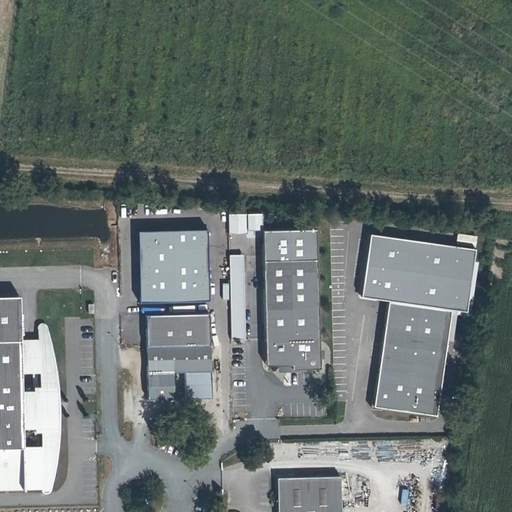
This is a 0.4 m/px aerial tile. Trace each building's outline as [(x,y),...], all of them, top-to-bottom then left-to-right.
[(318,229),(264,230),(265,262),(319,261),(318,229)] [(206,231),(139,232),(140,300),(207,299),(206,231)] [(456,233),(456,244),(476,245),(476,234),(456,233)] [(476,250),(371,234),(361,298),(385,301),(448,310),(466,314),(476,250)] [(295,372),(322,371),(319,261),(265,262),(267,366),(267,367),(269,368),(293,367),(293,370),(294,371),(295,372)] [(0,342),(20,342),(20,298),(0,298),(0,342)] [(385,301),(371,400),(370,400),(368,409),(378,411),(379,409),(433,416),(448,310),(385,301)] [(143,315),(143,347),(206,343),(206,313),(143,315)] [(39,331),(39,342),(40,374),(37,375),(37,389),(56,388),(54,374),(52,359),(49,345),(46,331),(39,331)] [(0,342),(0,493),(42,492),(41,448),(39,448),(38,434),(57,434),(56,388),(37,389),(37,375),(40,374),(39,342),(20,342),(0,342)] [(185,373),(208,372),(206,343),(143,347),(147,403),(174,401),(172,374),(185,373)] [(208,372),(185,373),(186,397),(209,396),(208,372)] [(56,449),(57,434),(38,434),(39,448),(41,448),(42,492),(49,492),(54,463),(56,449)] [(339,511),(339,477),(275,478),(275,511),(339,511)]
